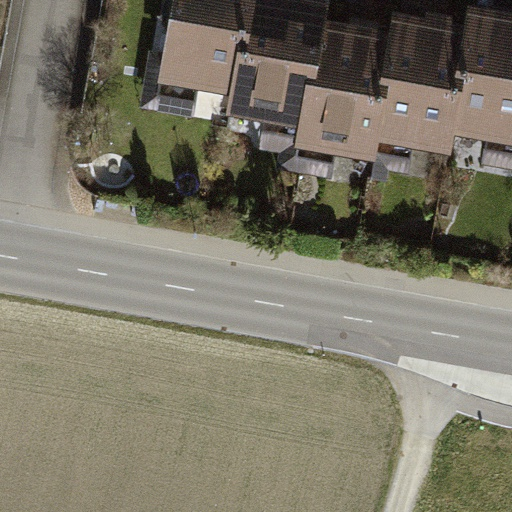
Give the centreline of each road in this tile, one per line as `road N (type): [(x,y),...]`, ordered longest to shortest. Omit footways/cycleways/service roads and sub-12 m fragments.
road 1 (tertiary): [(0,256),(511,346)]
road 2 (track): [(452,336),(398,511)]
